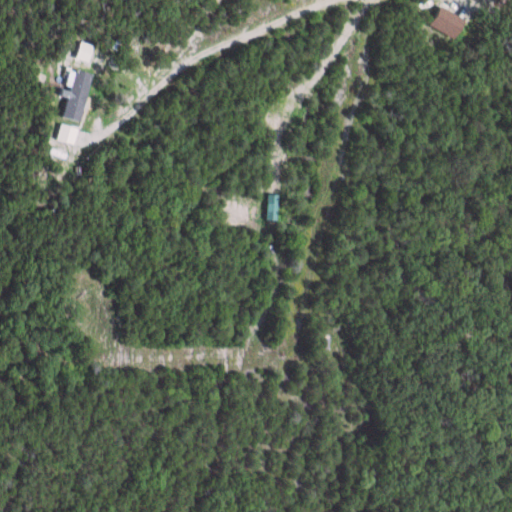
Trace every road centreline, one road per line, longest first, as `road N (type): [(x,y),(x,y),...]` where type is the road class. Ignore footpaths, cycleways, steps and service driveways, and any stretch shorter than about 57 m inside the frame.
road 1 (residential): [(364,0),(265,149),(260,250),(269,289),(266,310),(237,353)]
road 2 (residential): [(360,3),(328,7),(180,71),(95,138),(63,153)]
road 3 (residential): [(237,353),(308,511)]
road 4 (residential): [(237,353),(80,369)]
